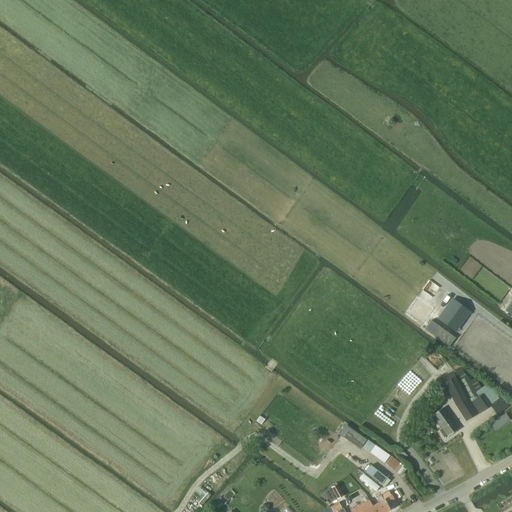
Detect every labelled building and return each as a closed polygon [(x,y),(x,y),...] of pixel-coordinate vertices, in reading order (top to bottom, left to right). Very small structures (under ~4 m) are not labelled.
[(429,280),(423,290),(433,296),(439,287),(429,280)] [(452,300),(438,319),(455,332),(469,312),(452,300)] [(431,320),(425,329),(449,347),(456,338),(431,320)] [(479,414),(491,406),(497,415),(509,407),(502,397),(499,399),(491,389),(488,391),(485,386),(480,388),(475,378),(470,381),(467,376),(466,377),(461,368),(453,372),(453,371),(441,377),(453,401),(465,421),(478,413),(479,414)] [(445,439),(458,429),(443,408),(433,415),(442,428),(439,430),(445,439)] [(430,427),(424,431),(427,435),(433,431),(430,427)] [(366,440),(350,429),(344,438),(360,449),(366,440)] [(368,441),(363,448),(370,453),(375,446),(368,441)] [(375,446),(370,453),(384,463),(401,476),(406,470),(403,467),(404,466),(390,456),(375,446)] [(407,456),(400,450),(397,454),(404,459),(407,456)] [(387,478),(371,466),(366,472),(382,485),(387,478)] [(338,486),(332,489),(337,499),(344,496),(338,486)] [(202,506),(211,496),(204,490),(195,501),(202,506)] [(389,492),(381,496),(383,500),(384,500),(391,496),(389,492)] [(373,507),(375,511),(387,511),(390,510),(387,504),(394,500),(391,496),(384,500),(384,501),(383,500),(381,496),(377,498),(379,503),(373,507)] [(369,500),(350,511),(375,511),(373,507),(369,500)]
